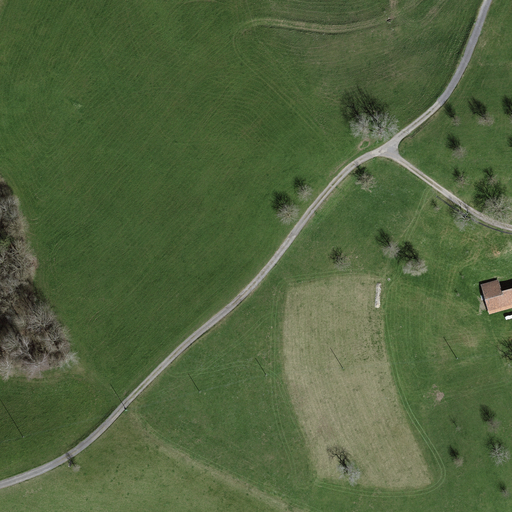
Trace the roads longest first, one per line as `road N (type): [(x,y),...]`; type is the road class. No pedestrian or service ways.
road 1 (track): [(0,481),(85,436),(272,256),(351,160),(431,106),(458,69),(482,0)]
road 2 (track): [(377,147),(511,230)]
